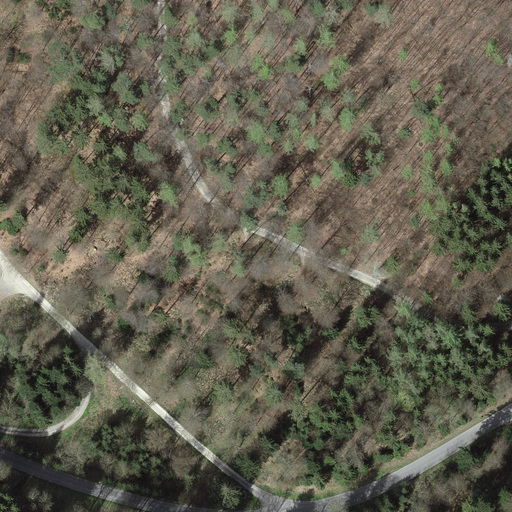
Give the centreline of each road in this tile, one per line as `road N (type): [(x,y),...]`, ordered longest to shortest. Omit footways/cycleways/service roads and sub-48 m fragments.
road 1 (track): [(162,0),(167,112),(196,179),(224,214),(423,312),(455,324),(511,324)]
road 2 (track): [(286,511),(86,344)]
road 3 (unclassified): [(511,409),(389,483),(301,511)]
road 4 (unclassified): [(0,451),(115,494),(201,511)]
road 5 (track): [(0,427),(63,427),(83,402),(86,344)]
road 6 (track): [(86,344),(0,252)]
